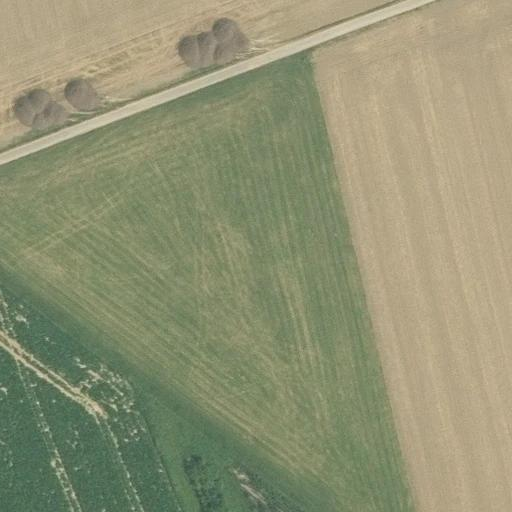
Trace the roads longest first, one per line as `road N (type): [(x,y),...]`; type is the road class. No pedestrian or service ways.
road 1 (track): [(0,162),(434,0)]
road 2 (track): [(316,511),(0,282)]
